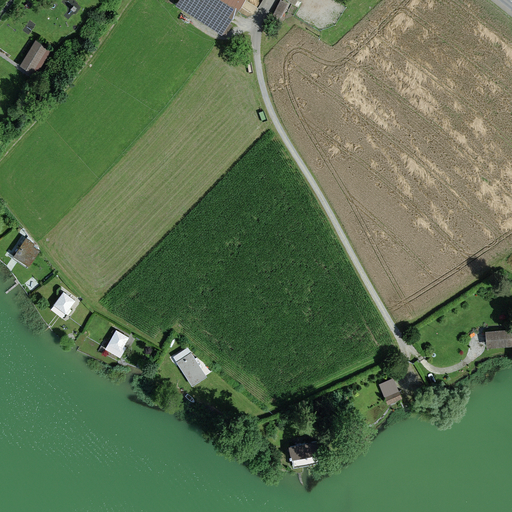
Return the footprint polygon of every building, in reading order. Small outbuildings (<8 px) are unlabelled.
[(243,0),(178,0),(176,4),(222,33),(233,16),(243,0)] [(289,1),(287,0),(280,0),(274,12),(281,15),(289,1)] [(47,46),(37,39),(22,62),(32,69),(47,46)] [(27,267),(42,251),(28,237),(12,254),(27,267)] [(51,302),(65,316),(79,302),(65,288),(51,302)] [(131,338),(116,327),(103,346),(117,356),(131,338)] [(511,327),(487,330),(488,344),(511,341),(511,327)] [(189,346),(175,355),(192,383),(207,374),(189,346)] [(392,376),(380,382),(391,404),(403,399),(392,376)] [(318,437),(288,441),(291,462),(321,458),(318,437)]
